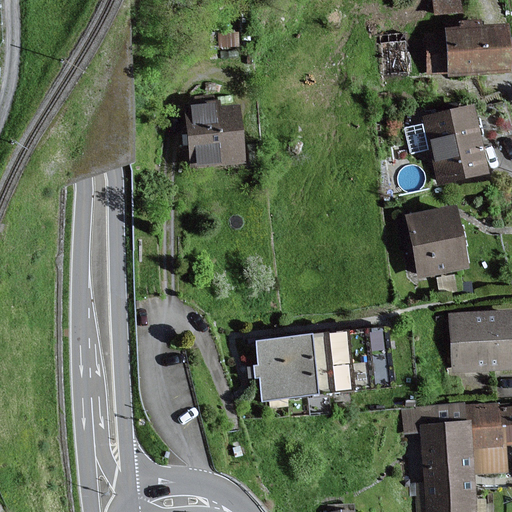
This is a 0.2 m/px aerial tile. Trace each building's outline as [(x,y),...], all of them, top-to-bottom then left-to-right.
[(460,0),(434,0),(436,12),(462,9),(460,0)] [(382,29),(384,73),(411,71),(409,28),(382,29)] [(503,72),(500,28),(441,31),(444,76),(503,72)] [(215,104),(183,107),(189,168),(239,163),(233,110),(216,111),(215,104)] [(485,173),(469,106),(420,117),(436,184),(485,173)] [(463,267),(450,208),(404,218),(416,276),(463,267)] [(511,367),(511,312),(446,317),(450,372),(511,367)] [(385,388),(379,328),(252,342),(259,401),(385,388)] [(511,445),(511,409),(496,411),(496,405),(466,407),(461,408),(461,405),(402,409),(403,433),(418,432),(423,511),(470,511),(468,474),(502,472),(500,446),(511,445)]
